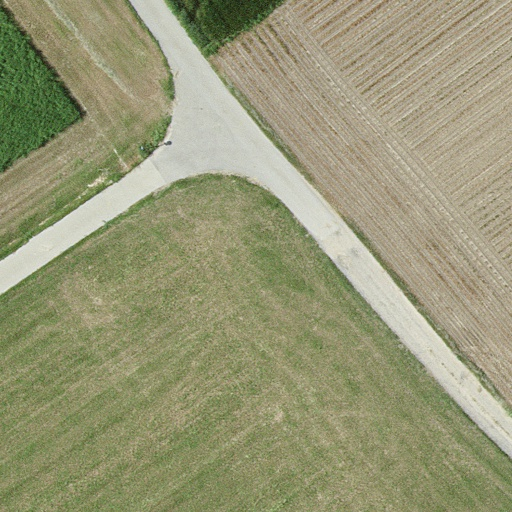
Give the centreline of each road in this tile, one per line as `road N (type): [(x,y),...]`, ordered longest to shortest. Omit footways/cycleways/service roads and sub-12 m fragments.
road 1 (track): [(511,432),(227,115),(145,0)]
road 2 (track): [(227,115),(0,276)]
